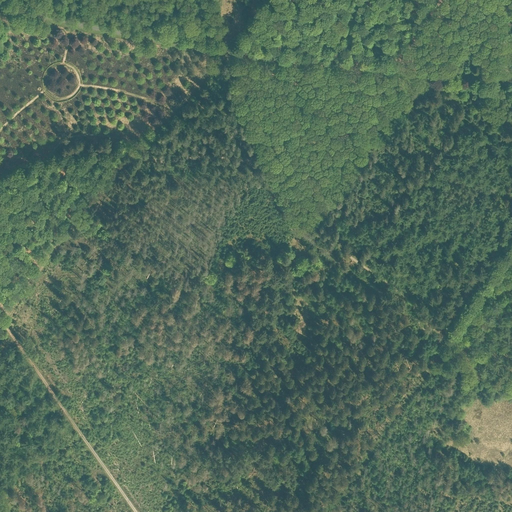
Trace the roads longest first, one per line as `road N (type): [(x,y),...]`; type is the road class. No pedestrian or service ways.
road 1 (unclassified): [(511,76),(165,39),(0,4)]
road 2 (track): [(0,328),(84,211),(232,48)]
road 3 (track): [(328,511),(511,254)]
road 4 (track): [(0,318),(137,511)]
